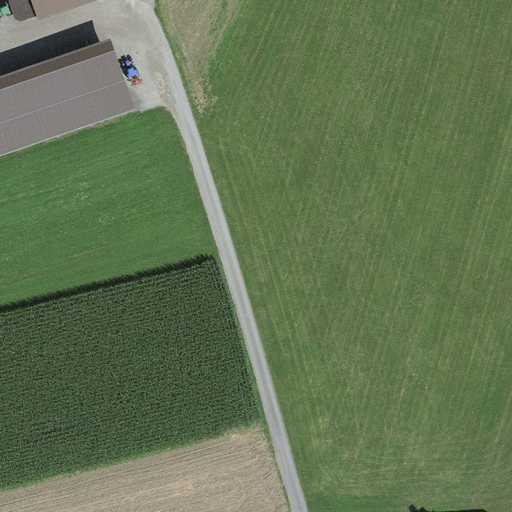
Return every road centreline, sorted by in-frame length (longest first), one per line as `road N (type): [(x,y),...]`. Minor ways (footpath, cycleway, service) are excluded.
road 1 (residential): [(301,511),(145,0)]
road 2 (track): [(0,35),(11,40),(145,20)]
